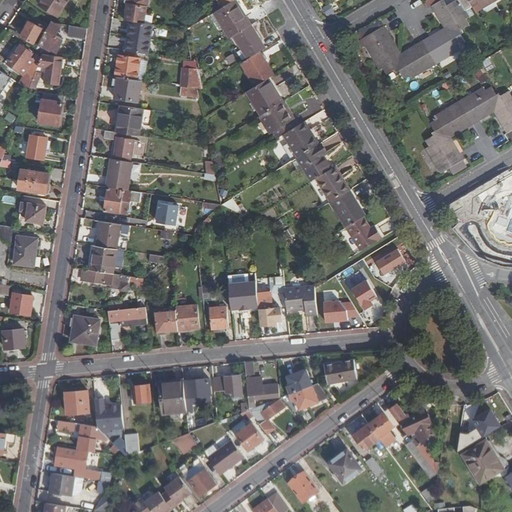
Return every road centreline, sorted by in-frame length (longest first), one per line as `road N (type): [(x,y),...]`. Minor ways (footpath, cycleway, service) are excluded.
road 1 (residential): [(103,0),(45,370)]
road 2 (residential): [(400,335),(45,370)]
road 3 (residential): [(211,511),(409,365)]
road 4 (residential): [(315,41),(413,211)]
road 5 (residential): [(45,370),(24,511)]
road 6 (residential): [(449,272),(511,375)]
